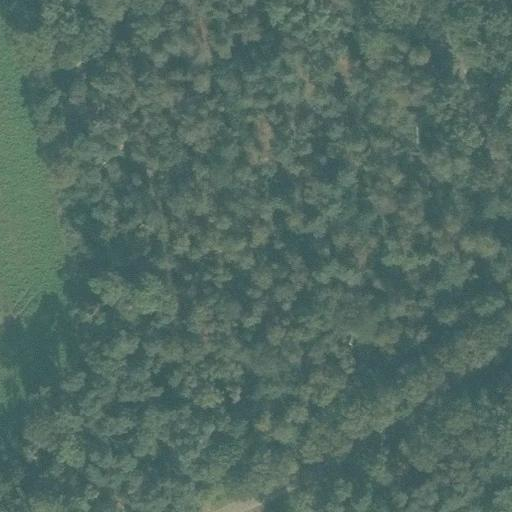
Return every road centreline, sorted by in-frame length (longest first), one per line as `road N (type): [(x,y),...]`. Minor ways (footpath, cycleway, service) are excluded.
road 1 (unclassified): [(230,511),(304,477),(511,349)]
road 2 (unclassified): [(511,177),(424,0)]
